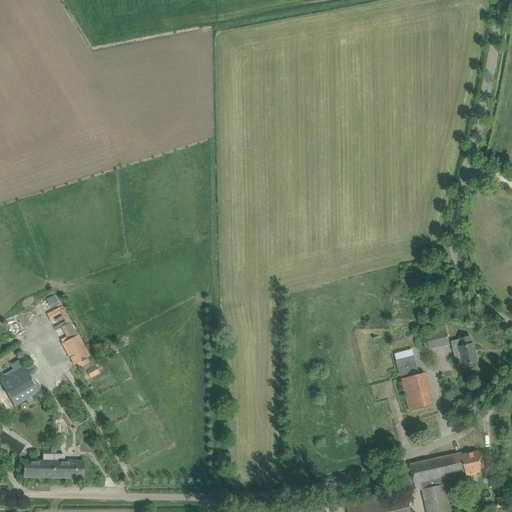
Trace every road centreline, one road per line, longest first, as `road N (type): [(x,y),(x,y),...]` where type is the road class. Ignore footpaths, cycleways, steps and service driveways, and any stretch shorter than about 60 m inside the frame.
road 1 (unclassified): [(0,493),(315,487),(458,432),(511,379)]
road 2 (unclassified): [(511,325),(476,304),(450,242),(496,0)]
